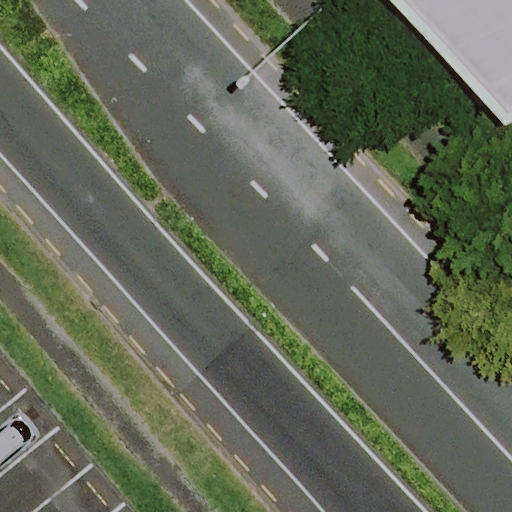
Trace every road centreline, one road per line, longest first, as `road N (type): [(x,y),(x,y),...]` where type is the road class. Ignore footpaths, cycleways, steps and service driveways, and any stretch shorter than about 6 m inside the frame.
road 1 (secondary): [(139,0),(511,461)]
road 2 (secondary): [(363,511),(0,108)]
